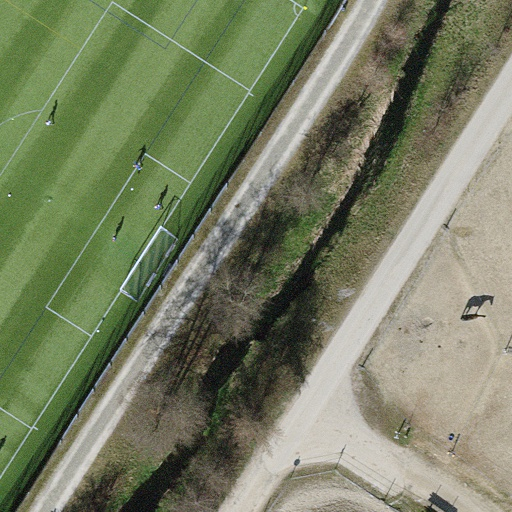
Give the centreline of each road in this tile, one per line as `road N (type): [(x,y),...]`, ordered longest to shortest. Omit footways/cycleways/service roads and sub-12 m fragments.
road 1 (track): [(374,0),(45,511)]
road 2 (track): [(511,83),(235,511)]
road 3 (unknown): [(293,422),(423,511)]
